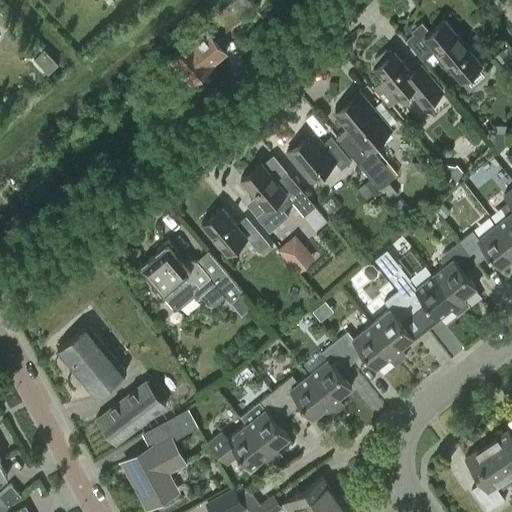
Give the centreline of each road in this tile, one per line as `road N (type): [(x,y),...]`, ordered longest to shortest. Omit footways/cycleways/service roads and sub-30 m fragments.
road 1 (residential): [(0,281),(340,0)]
road 2 (residential): [(424,511),(399,474),(396,452),(418,413),(511,339)]
road 3 (residential): [(93,511),(0,338)]
